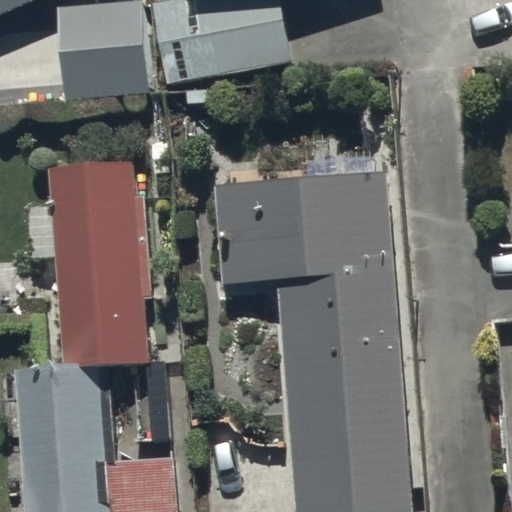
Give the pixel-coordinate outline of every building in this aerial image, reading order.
[(0,0),(0,18),(42,0),(0,0)] [(170,0),(149,4),(164,84),(293,60),(281,0),(170,0)] [(141,3),(58,8),(63,99),(146,95),(141,3)] [(135,162),(52,169),(70,364),(15,369),(27,511),(180,511),(176,457),(119,462),(111,368),(151,364),(145,294),(157,293),(149,196),(138,197),(135,162)] [(412,511),(391,168),(212,180),(220,295),(276,291),(290,511),(412,511)]
